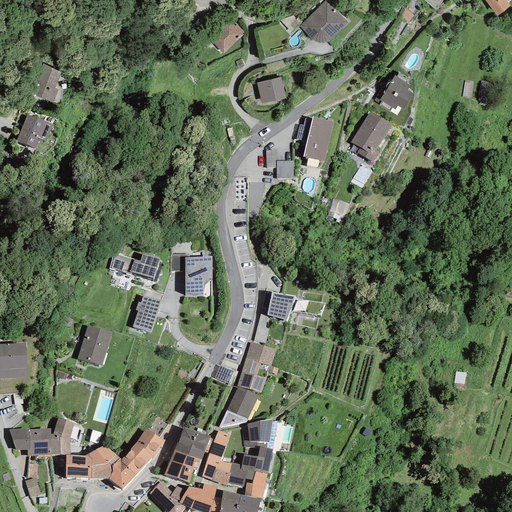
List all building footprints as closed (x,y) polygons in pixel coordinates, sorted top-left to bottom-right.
[(347,23),(324,0),(300,27),(310,39),(315,42),(321,43),(327,42),(329,40),(347,23)] [(422,0),(436,10),(442,0),(422,0)] [(484,0),(497,16),(509,7),(510,6),(507,3),(505,0),(484,0)] [(221,27),(215,21),(198,38),(207,47),(212,42),(223,53),(244,32),(236,24),(234,26),(228,20),(221,27)] [(238,68),(244,65),(241,59),(235,62),(238,68)] [(61,72),(42,64),(30,93),(53,103),(58,90),(54,89),(61,72)] [(394,75),(379,100),(382,101),(379,105),(390,112),(392,108),(395,109),(397,106),(403,110),(413,93),(407,90),(410,85),(407,83),(409,79),(398,73),(396,76),(394,75)] [(281,77),(257,82),(262,103),(286,97),(281,77)] [(473,81),(464,80),(462,97),(470,98),(473,81)] [(494,84),(480,81),(477,95),(491,98),(494,84)] [(376,150),(391,125),(370,111),(350,142),(360,148),(357,153),(372,162),(379,152),(376,150)] [(33,117),(27,114),(16,141),(35,148),(39,139),(46,142),(53,124),(34,116),(33,117)] [(324,162),(333,122),(312,117),(312,119),(305,146),(303,157),(308,158),(319,160),(324,162)] [(296,139),(303,140),(302,145),(305,146),(312,119),(305,118),(303,126),(299,125),(296,139)] [(278,167),(278,148),(267,148),(267,167),(278,167)] [(317,168),(319,160),(308,158),(306,165),(317,168)] [(278,177),(294,177),(294,159),(278,159),(278,177)] [(361,188),(371,170),(360,165),(350,182),(361,188)] [(334,197),(328,215),(343,220),(349,202),(334,197)] [(159,258),(142,253),(140,261),(114,253),(109,268),(131,275),(132,272),(153,279),(159,258)] [(185,257),(189,257),(189,255),(170,255),(170,271),(185,271),(185,257)] [(189,257),(185,257),(185,271),(185,297),(203,296),(204,285),(212,280),(211,256),(189,257)] [(295,296),(271,292),(267,315),(286,320),(289,312),(320,315),(325,304),(294,299),(295,296)] [(151,333),(161,300),(143,295),(141,303),(138,302),(135,310),(138,311),(133,327),(151,333)] [(112,332),(88,325),(77,359),(102,366),(112,332)] [(0,379),(28,378),(25,343),(0,344),(0,379)] [(275,349),(251,343),(246,357),(258,361),(258,363),(260,363),(271,366),(275,349)] [(256,376),(260,363),(258,363),(258,361),(246,357),(237,386),(261,393),(267,378),(256,376)] [(65,380),(67,374),(58,372),(56,377),(65,380)] [(465,374),(456,373),(454,385),(463,387),(465,374)] [(258,396),(237,387),(219,428),(247,421),(258,396)] [(52,434),(50,434),(51,454),(53,455),(70,455),(69,437),(74,424),(58,418),(53,434),(52,434)] [(272,419),(247,424),(247,426),(241,427),(244,447),(259,448),(260,446),(266,448),(267,442),(269,442),(272,419)] [(210,436),(183,427),(174,450),(187,454),(200,459),(201,460),(210,436)] [(29,450),(30,430),(29,428),(9,430),(16,450),(26,450),(29,450)] [(50,434),(50,428),(30,430),(29,450),(26,450),(26,456),(51,454),(50,434)] [(164,442),(144,429),(135,443),(154,456),(164,442)] [(218,431),(213,443),(208,454),(201,477),(227,486),(227,483),(231,473),(229,473),(232,463),(220,462),(230,435),(218,431)] [(154,456),(135,443),(122,460),(121,461),(136,475),(154,456)] [(102,446),(86,456),(92,459),(91,478),(108,478),(113,471),(112,466),(119,458),(108,448),(102,446)] [(241,465),(232,463),(229,473),(231,473),(227,483),(245,487),(246,482),(252,483),(255,471),(266,474),(268,474),(273,449),(266,448),(260,446),(259,448),(258,456),(244,453),(241,465)] [(176,478),(187,454),(174,450),(164,475),(176,478)] [(197,468),(200,459),(187,454),(176,478),(189,483),(194,467),(197,468)] [(92,459),(86,456),(65,455),(67,478),(91,478),(92,459)] [(122,489),(136,475),(121,461),(122,460),(119,458),(112,466),(113,471),(108,478),(122,489)] [(38,464),(29,464),(29,478),(37,476),(38,464)] [(266,474),(255,471),(252,483),(246,482),(245,487),(244,495),(261,499),(262,499),(266,474)] [(40,494),(35,478),(24,481),(30,497),(40,494)] [(172,492),(160,482),(149,493),(167,511),(180,511),(185,506),(179,503),(180,501),(170,496),(172,492)] [(195,488),(189,486),(186,490),(180,501),(179,503),(185,506),(187,508),(200,511),(210,511),(214,497),(216,487),(203,484),(202,489),(195,488)] [(170,496),(180,501),(186,490),(177,486),(172,492),(170,496)] [(235,511),(241,495),(223,490),(222,498),(218,511),(235,511)] [(244,495),(241,495),(235,511),(257,511),(261,499),(244,495)] [(218,511),(222,498),(214,497),(210,511),(218,511)]
